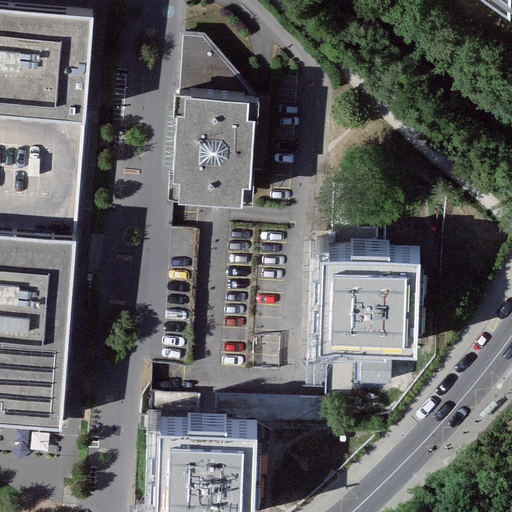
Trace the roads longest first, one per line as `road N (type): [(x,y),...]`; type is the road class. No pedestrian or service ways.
road 1 (residential): [(173,0),(152,254),(143,334),(125,378),(117,509)]
road 2 (primary): [(352,511),(511,337)]
